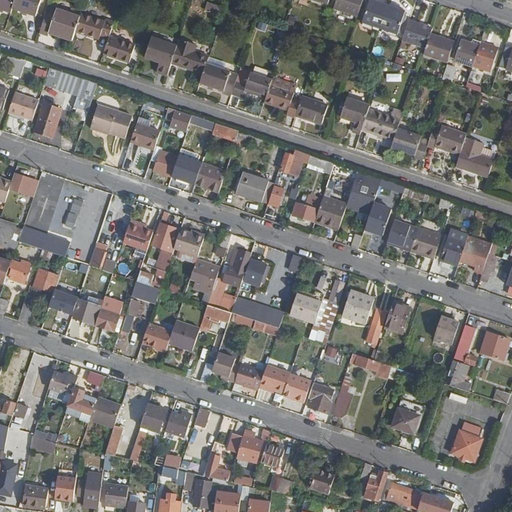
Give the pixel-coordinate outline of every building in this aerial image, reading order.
[(14,0),(0,0),(0,6),(11,10),(12,8),(14,0)] [(41,0),(14,0),(12,8),(36,16),(41,0)] [(335,0),(334,6),(357,14),(362,0),(335,0)] [(362,23),(379,29),(386,8),(369,2),(362,23)] [(224,15),(226,7),(218,5),(213,3),(210,10),(224,15)] [(56,14),(59,7),(50,4),(48,11),(56,14)] [(77,29),(82,15),(59,7),(56,14),(48,11),(41,30),(50,33),(51,31),(73,39),(77,29)] [(386,8),(379,29),(380,29),(381,27),(388,29),(388,31),(398,35),(405,14),(386,8)] [(111,35),(116,19),(108,17),(107,19),(83,11),(82,15),(77,29),(101,37),(102,35),(110,37),(111,35)] [(402,39),(426,47),(431,35),(431,32),(433,27),(409,20),(402,39)] [(110,37),(105,52),(131,61),(137,43),(111,35),(110,37)] [(425,52),(449,60),(456,40),(445,36),(444,39),(431,35),(426,47),(425,52)] [(168,74),(173,61),(178,44),(154,36),(147,56),(161,61),(158,70),(168,74)] [(205,72),(208,62),(210,55),(195,50),(198,43),(180,37),(178,44),(173,61),(205,72)] [(477,53),(479,47),(462,42),(456,59),(473,65),(477,53)] [(511,46),(507,45),(499,65),(511,69),(511,46)] [(477,53),(473,65),(490,71),(494,58),(477,53)] [(27,59),(19,57),(14,71),(22,74),(27,59)] [(233,92),(237,79),(240,72),(208,62),(205,72),(202,81),(225,89),(225,92),(232,94),(233,92)] [(443,79),(449,81),(457,84),(459,78),(461,78),(462,75),(460,75),(462,70),(448,65),(443,79)] [(99,83),(51,67),(45,85),(93,100),(99,83)] [(36,68),(34,75),(44,77),(45,70),(36,68)] [(273,82),(274,78),(252,71),(247,83),(237,79),(233,92),(245,96),(248,87),(269,94),(273,82)] [(298,86),(274,78),(273,82),(297,91),(298,86)] [(288,112),(296,115),(297,113),(301,100),(295,97),(297,91),(273,82),(269,94),(267,101),(289,109),(288,112)] [(10,90),(0,87),(0,108),(4,110),(10,90)] [(34,119),(40,100),(16,92),(10,111),(34,119)] [(301,100),(297,113),(323,122),(330,103),(303,94),(301,100)] [(354,129),(361,132),(362,129),(369,109),(371,104),(348,96),(342,115),(357,120),(354,129)] [(53,137),(63,110),(46,104),(36,131),(53,137)] [(127,136),(134,115),(98,104),(91,127),(104,132),(105,130),(127,136)] [(193,114),(169,107),(166,117),(189,125),(190,122),(193,114)] [(394,140),(398,129),(404,112),(394,109),(391,117),(369,109),(362,129),(394,140)] [(216,122),(193,114),(190,122),(214,130),(216,122)] [(140,116),(137,124),(132,142),(155,150),(161,131),(149,128),(151,120),(140,116)] [(240,131),(216,122),(214,130),(213,133),(237,141),(238,136),(240,131)] [(436,144),(461,152),(465,138),(467,132),(443,125),(436,144)] [(78,145),(83,131),(78,129),(73,143),(78,145)] [(414,158),(423,160),(428,144),(420,141),(422,136),(398,129),(394,140),(392,147),(415,156),(414,158)] [(264,138),(240,131),(238,136),(263,144),(264,138)] [(457,164),(490,175),(495,158),(479,153),(482,144),(483,143),(465,138),(461,152),(457,164)] [(479,153),(495,158),(498,150),(482,144),(479,153)] [(161,152),(155,150),(152,159),(158,161),(161,152)] [(311,154),(299,150),(296,157),(309,162),(311,154)] [(179,157),(161,152),(158,161),(155,170),(172,176),(179,157)] [(290,172),(295,156),(287,153),(282,169),(290,172)] [(196,184),(203,163),(195,161),(196,159),(182,154),(174,177),(196,184)] [(311,154),(309,162),(307,169),(331,177),(336,162),(311,154)] [(227,171),(203,163),(196,184),(208,188),(209,185),(221,189),(227,171)] [(245,195),(252,174),(244,172),(237,192),(245,195)] [(381,180),(358,172),(348,204),(347,205),(371,213),(375,203),(379,190),(378,189),(381,180)] [(34,197),(39,181),(15,174),(13,181),(10,189),(34,197)] [(270,181),(252,174),(245,195),(263,201),(270,181)] [(0,200),(6,202),(10,189),(13,181),(0,177),(0,200)] [(399,184),(383,178),(381,185),(397,190),(399,184)] [(323,199),(316,222),(339,230),(347,205),(348,204),(330,199),(331,194),(330,193),(331,189),(327,188),(323,199)] [(294,214),(316,222),(323,199),(316,197),(312,209),(298,204),(294,214)] [(77,229),(81,200),(70,198),(66,227),(77,229)] [(391,209),(375,203),(371,213),(366,229),(384,234),(391,209)] [(149,245),(156,224),(133,217),(127,237),(149,245)] [(395,219),(388,240),(404,246),(403,248),(412,251),(412,248),(420,228),(395,219)] [(0,230),(13,235),(16,226),(1,221),(0,223),(0,230)] [(170,252),(178,230),(161,224),(153,246),(170,252)] [(435,259),(443,235),(420,228),(412,248),(428,254),(427,256),(435,259)] [(67,258),(70,247),(47,239),(45,244),(28,238),(29,233),(23,231),(19,242),(67,258)] [(224,258),(227,248),(232,234),(223,231),(215,255),(224,258)] [(198,260),(205,239),(182,232),(174,253),(198,260)] [(442,259),(460,265),(462,260),(468,239),(469,238),(451,232),(442,259)] [(45,244),(47,239),(29,233),(28,238),(45,244)] [(236,250),(240,236),(232,234),(227,248),(236,250)] [(359,249),(363,236),(355,234),(351,247),(359,249)] [(0,247),(16,253),(19,242),(0,235),(0,247)] [(476,271),(483,273),(490,255),(492,247),(468,239),(462,260),(477,266),(476,271)] [(388,240),(388,243),(403,248),(404,246),(388,240)] [(108,247),(98,244),(96,249),(106,252),(108,247)] [(106,252),(96,249),(91,265),(101,268),(106,252)] [(251,253),(241,250),(235,270),(228,267),(223,281),(239,287),(251,253)] [(298,272),(303,258),(294,254),(290,269),(298,272)] [(483,273),(481,280),(489,283),(497,257),(490,255),(483,273)] [(112,273),(116,261),(105,257),(101,269),(112,273)] [(0,284),(5,286),(12,264),(0,260),(0,284)] [(261,282),(265,269),(267,265),(252,260),(245,280),(260,285),(261,282)] [(26,284),(31,268),(27,267),(29,263),(24,261),(22,265),(14,263),(11,269),(13,271),(10,278),(26,284)] [(213,291),(220,269),(197,261),(191,278),(197,280),(194,288),(208,292),(204,304),(208,305),(210,300),(213,291)] [(53,292),(59,275),(39,269),(34,286),(53,292)] [(138,282),(151,286),(155,276),(142,272),(138,282)] [(337,279),(337,280),(330,300),(339,303),(345,283),(346,282),(337,279)] [(170,284),(167,291),(175,294),(178,286),(170,284)] [(61,313),(70,288),(62,286),(54,310),(61,313)] [(299,289),(298,294),(323,302),(324,298),(299,289)] [(210,300),(218,303),(222,293),(213,291),(210,300)] [(367,325),(376,300),(352,292),(343,317),(367,325)] [(315,326),(323,302),(298,294),(290,318),(315,326)] [(19,321),(27,324),(36,298),(27,295),(19,321)] [(141,298),(132,295),(127,313),(136,316),(141,298)] [(1,298),(0,299),(0,314),(4,316),(8,311),(11,302),(1,298)] [(324,298),(323,302),(315,326),(315,327),(331,333),(341,303),(339,303),(330,300),(324,298)] [(280,329),(285,315),(237,299),(234,308),(232,313),(235,314),(257,321),(280,329)] [(102,310),(103,308),(82,300),(75,319),(97,326),(102,310)] [(229,312),(230,307),(218,303),(217,308),(229,312)] [(411,309),(393,303),(385,327),(403,333),(411,309)] [(229,323),(232,313),(229,312),(217,308),(208,305),(204,318),(212,321),(221,323),(223,320),(229,323)] [(102,310),(97,326),(115,332),(120,316),(102,310)] [(376,344),(386,313),(378,310),(368,342),(376,344)] [(254,329),(257,321),(235,314),(233,321),(254,329)] [(460,323),(442,316),(435,338),(453,344),(460,323)] [(204,318),(202,326),(210,328),(212,321),(204,318)] [(278,336),(280,329),(257,321),(254,329),(278,336)] [(173,332),(169,344),(179,347),(180,345),(194,350),(201,329),(177,322),(173,332)] [(474,325),(466,323),(461,337),(469,340),(474,325)] [(173,332),(150,325),(143,344),(167,352),(169,344),(173,332)] [(505,360),(511,339),(489,332),(482,352),(505,360)] [(215,344),(221,347),(226,334),(219,333),(215,344)] [(325,351),(327,345),(319,342),(316,352),(324,354),(325,351)] [(289,382),(299,351),(292,349),(288,360),(290,361),(289,365),(282,363),(276,380),(285,383),(286,381),(289,382)] [(313,387),(316,378),(310,376),(309,377),(301,374),(302,370),(305,371),(310,353),(300,350),(300,352),(299,351),(289,382),(306,387),(303,397),(309,399),(313,387)] [(457,350),(455,358),(474,365),(477,357),(457,350)] [(344,358),(325,351),(324,354),(323,358),(341,364),(344,358)] [(374,361),(381,363),(384,353),(377,351),(374,361)] [(387,379),(392,366),(381,363),(374,361),(353,353),(350,362),(378,371),(377,376),(387,379)] [(242,367),(243,361),(221,354),(215,373),(221,375),(229,378),(228,381),(236,384),(242,367)] [(210,357),(202,382),(209,384),(217,359),(210,357)] [(451,386),(469,392),(472,385),(464,381),(469,365),(454,360),(450,373),(455,376),(451,386)] [(195,373),(197,363),(191,361),(188,371),(195,373)] [(260,392),(265,374),(242,367),(236,384),(260,392)] [(100,384),(103,376),(89,371),(86,379),(100,384)] [(75,389),(79,378),(73,376),(72,378),(64,375),(55,372),(50,388),(67,394),(68,392),(74,394),(75,389)] [(309,399),(308,403),(310,404),(309,407),(329,414),(333,403),(330,402),(333,393),(313,387),(309,399)] [(342,387),(333,415),(341,418),(346,415),(353,395),(347,393),(349,389),(342,387)] [(86,393),(75,389),(74,394),(70,407),(92,415),(97,401),(85,396),(86,393)] [(496,401),(509,405),(511,397),(511,394),(499,390),(496,401)] [(2,404),(0,403),(0,417),(8,420),(13,401),(3,399),(2,404)] [(422,436),(431,409),(403,400),(393,426),(422,436)] [(117,426),(123,405),(114,402),(113,405),(99,401),(92,421),(116,428),(117,426)] [(159,404),(151,401),(143,427),(161,433),(168,410),(159,407),(159,404)] [(17,403),(13,420),(23,422),(26,405),(17,403)] [(210,411),(201,408),(197,419),(196,424),(204,428),(210,411)] [(181,417),(173,415),(168,432),(186,438),(193,417),(183,414),(181,417)] [(10,428),(20,430),(22,417),(13,416),(10,428)] [(475,462),(484,439),(477,436),(480,427),(466,422),(463,431),(461,430),(452,454),(475,462)] [(0,438),(7,440),(10,428),(0,424),(0,438)] [(124,429),(117,426),(116,428),(108,455),(116,456),(124,429)] [(268,444),(271,431),(265,429),(261,441),(254,439),(256,435),(247,432),(239,458),(257,464),(263,443),(268,444)] [(58,442),(59,438),(56,437),(57,435),(47,432),(45,437),(58,442)] [(244,437),(234,434),(229,450),(239,453),(244,437)] [(57,444),(34,436),(32,448),(55,455),(57,444)] [(285,450),(267,445),(263,461),(280,467),(285,450)] [(134,460),(140,461),(142,453),(136,451),(134,460)] [(230,482),(233,473),(219,469),(223,456),(214,454),(207,476),(216,478),(228,481),(230,482)] [(117,456),(116,456),(108,455),(106,469),(114,470),(117,456)] [(181,471),(184,464),(168,460),(166,467),(181,471)] [(368,479),(373,465),(366,463),(362,478),(368,479)] [(178,484),(187,486),(189,472),(181,471),(166,467),(162,466),(160,475),(179,479),(178,484)] [(0,487),(11,490),(14,469),(3,467),(0,483),(0,487)] [(380,502),(389,474),(381,471),(379,478),(372,476),(364,497),(380,502)] [(196,488),(198,474),(189,472),(187,486),(196,488)] [(331,495),(336,477),(320,472),(315,489),(331,495)] [(254,480),(238,476),(236,483),(253,487),(254,480)] [(280,493),(285,478),(277,476),(273,492),(280,493)] [(227,485),(228,481),(216,478),(215,486),(221,487),(222,484),(227,485)] [(280,493),(288,495),(292,480),(285,478),(280,493)] [(210,507),(214,481),(199,479),(195,505),(210,507)] [(84,504),(100,506),(103,485),(79,482),(78,492),(85,493),(84,504)] [(424,493),(425,489),(419,488),(416,491),(394,483),(388,499),(418,510),(424,493)] [(106,505),(126,509),(129,488),(110,485),(106,505)] [(47,507),(49,490),(27,487),(24,505),(47,507)] [(158,491),(154,511),(180,511),(182,501),(177,500),(178,494),(158,491)] [(239,511),(243,495),(219,492),(216,511),(239,511)] [(447,511),(450,502),(424,493),(418,510),(423,511),(447,511)] [(269,511),(271,502),(252,499),(250,511),(269,511)] [(145,511),(147,504),(131,501),(129,511),(145,511)]
